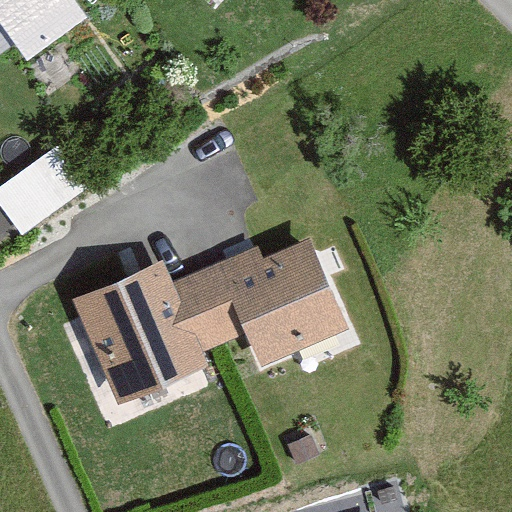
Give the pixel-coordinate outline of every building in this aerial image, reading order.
[(76,0),(0,0),(0,22),(23,55),(85,12),(76,0)] [(70,140),(2,188),(34,234),(103,185),(70,140)] [(275,238),(238,255),(270,334),(281,358),(366,325),(331,235),(281,255),(275,238)] [(270,334),(238,255),(186,276),(217,355),(270,334)] [(178,259),(91,297),(136,400),(224,362),(217,355),(186,276),(178,259)]
